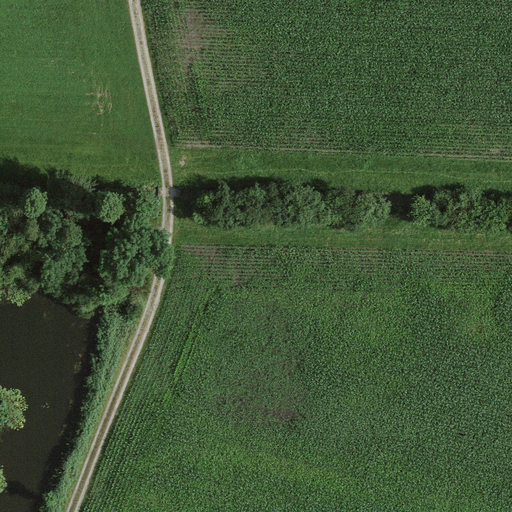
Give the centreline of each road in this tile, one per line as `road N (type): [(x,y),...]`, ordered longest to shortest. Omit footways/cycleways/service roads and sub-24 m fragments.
road 1 (track): [(135,0),(173,209),(160,286),(76,511)]
road 2 (track): [(0,209),(172,216)]
